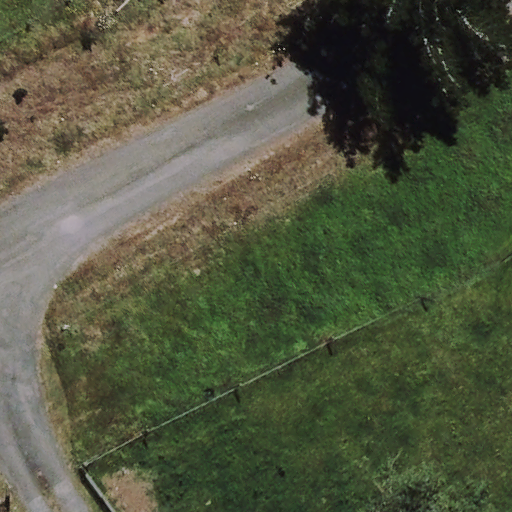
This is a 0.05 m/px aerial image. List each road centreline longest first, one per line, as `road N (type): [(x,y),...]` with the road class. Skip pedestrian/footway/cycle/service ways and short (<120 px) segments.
road 1 (unclassified): [(404,0),(0,228)]
road 2 (unknown): [(0,386),(90,511)]
